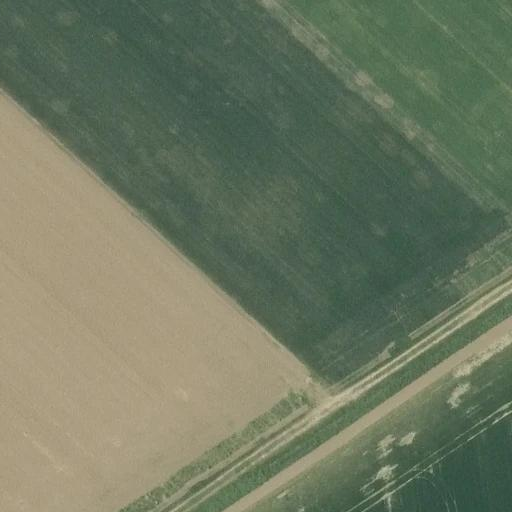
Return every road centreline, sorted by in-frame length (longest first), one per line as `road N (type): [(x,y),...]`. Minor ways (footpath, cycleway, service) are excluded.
road 1 (track): [(0,100),(334,408)]
road 2 (track): [(334,408),(511,287)]
road 3 (track): [(179,511),(334,408)]
